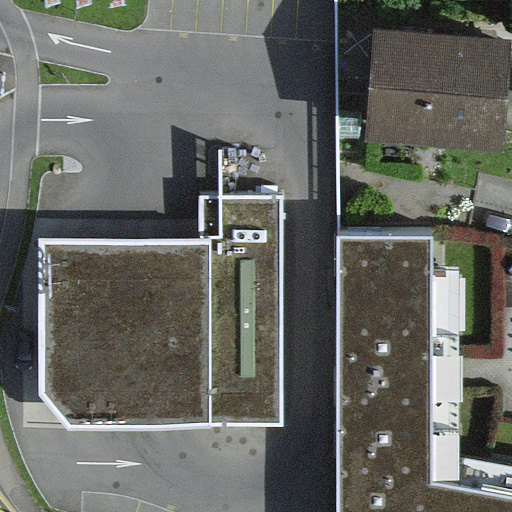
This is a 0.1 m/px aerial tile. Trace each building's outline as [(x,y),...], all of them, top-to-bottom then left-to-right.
[(385,18),(376,120),(496,130),(505,28),(385,18)] [(278,187),(205,188),(205,229),(206,409),(279,409),(278,187)] [(340,212),(341,511),(392,511),(437,470),(436,372),(434,214),(340,212)] [(206,409),(205,229),(48,231),(50,380),(78,416),(206,409)] [(511,511),(511,482),(437,470),(392,511),(511,511)]
